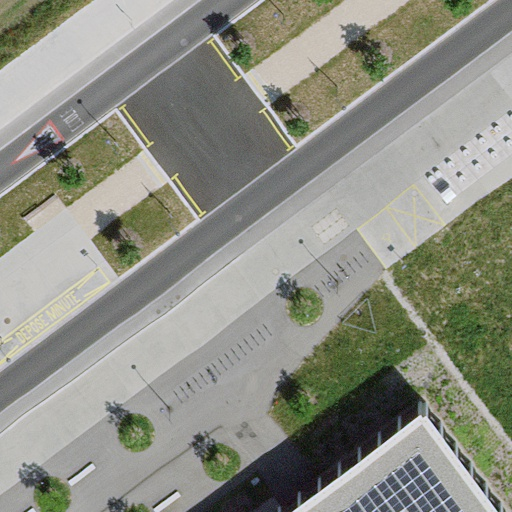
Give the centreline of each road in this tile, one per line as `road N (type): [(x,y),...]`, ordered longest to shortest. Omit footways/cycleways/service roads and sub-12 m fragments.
road 1 (residential): [(0,396),(511,11)]
road 2 (residential): [(225,0),(0,165)]
